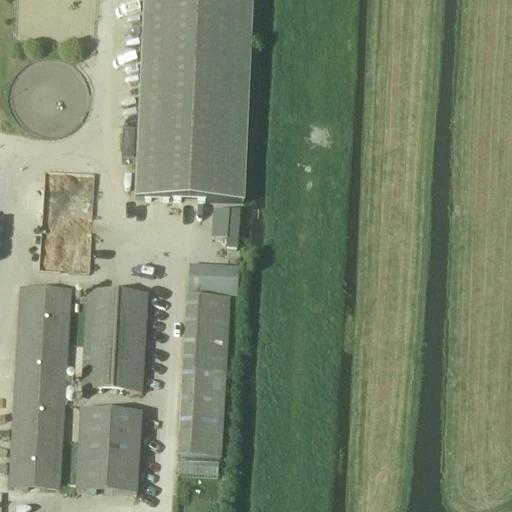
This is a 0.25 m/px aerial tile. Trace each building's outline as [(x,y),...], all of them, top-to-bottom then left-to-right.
[(138,0),(131,202),(158,203),(239,206),(246,0),(138,0)] [(210,242),(224,242),(224,252),(238,253),(238,243),(239,212),(226,212),(211,211),(210,242)] [(189,269),(188,298),(236,300),(238,272),(189,269)] [(19,292),(8,492),(59,495),(70,294),(19,292)] [(85,294),(80,393),(140,396),(145,298),(85,294)] [(182,357),(177,460),(218,462),(223,359),(226,302),(185,300),(182,357)] [(79,415),(75,495),(135,499),(139,418),(79,415)]
